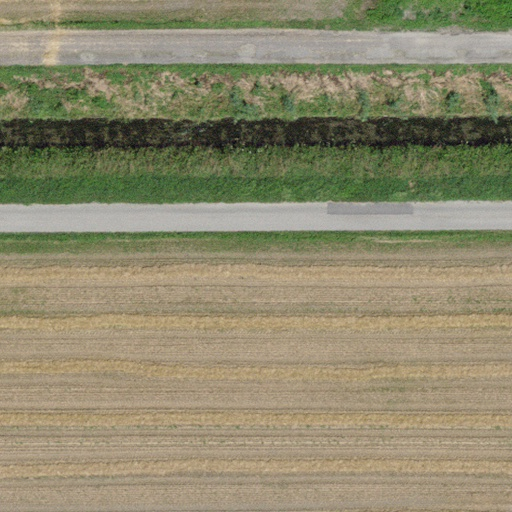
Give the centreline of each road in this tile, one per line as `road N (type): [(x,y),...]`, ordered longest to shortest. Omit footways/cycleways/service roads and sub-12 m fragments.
road 1 (track): [(0,51),(511,44)]
road 2 (unclassified): [(0,222),(511,220)]
